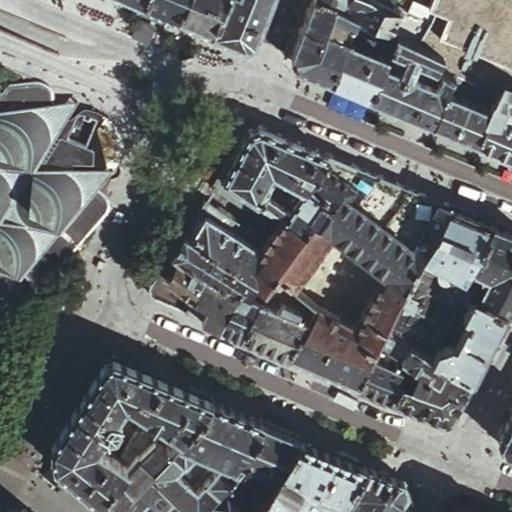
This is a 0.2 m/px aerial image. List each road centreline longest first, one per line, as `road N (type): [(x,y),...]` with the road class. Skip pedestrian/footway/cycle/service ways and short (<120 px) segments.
road 1 (residential): [(458,466),(162,336),(121,310),(114,257),(194,122)]
road 2 (residential): [(255,84),(511,191)]
road 3 (residential): [(216,88),(9,0)]
road 4 (residential): [(0,41),(194,122)]
road 5 (residential): [(458,466),(511,356)]
